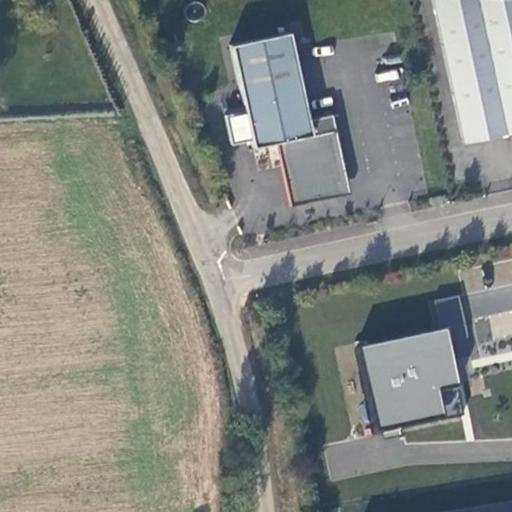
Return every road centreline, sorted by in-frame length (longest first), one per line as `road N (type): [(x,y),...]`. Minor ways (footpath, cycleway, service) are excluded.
road 1 (unclassified): [(217,283),(95,0)]
road 2 (unclassified): [(217,283),(511,219)]
road 3 (unclassified): [(264,511),(253,418),(217,283)]
